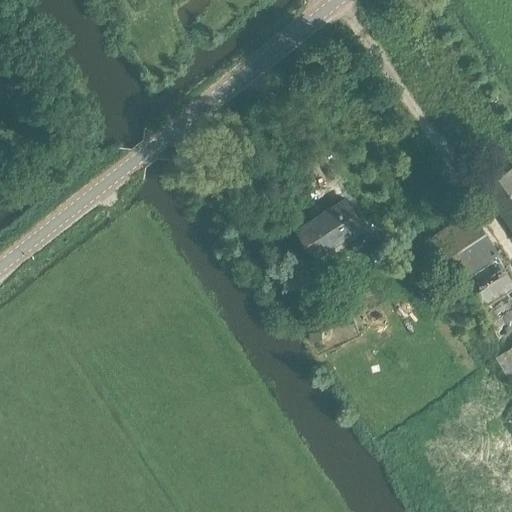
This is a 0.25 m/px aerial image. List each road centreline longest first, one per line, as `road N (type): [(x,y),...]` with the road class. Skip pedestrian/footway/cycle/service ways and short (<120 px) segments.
road 1 (unclassified): [(0,268),(340,0)]
road 2 (track): [(309,511),(103,186)]
